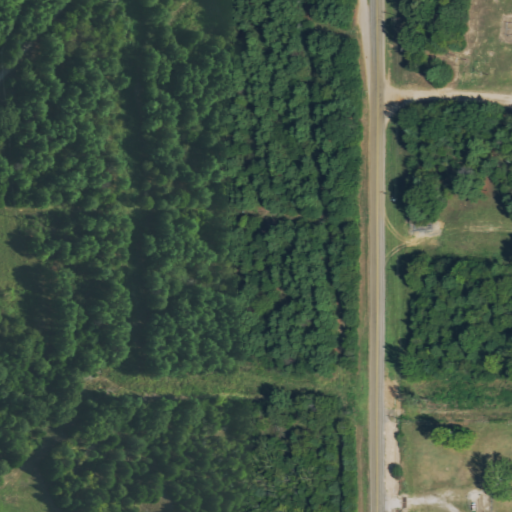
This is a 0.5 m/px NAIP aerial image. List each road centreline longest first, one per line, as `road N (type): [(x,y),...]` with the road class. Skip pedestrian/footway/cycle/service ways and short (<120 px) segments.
road 1 (tertiary): [(375,511),(376,0)]
road 2 (residential): [(511,425),(383,425),(375,410)]
road 3 (residential): [(511,89),(375,94)]
